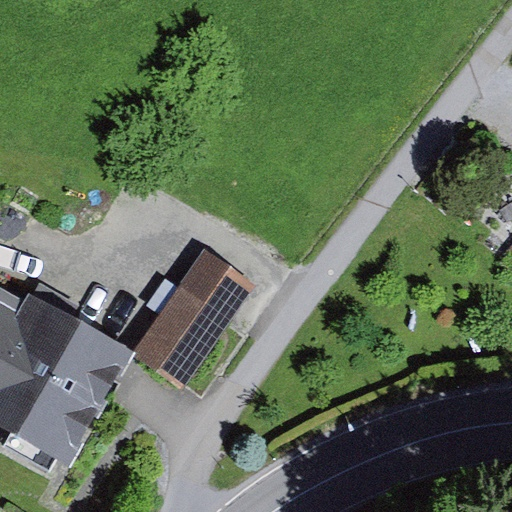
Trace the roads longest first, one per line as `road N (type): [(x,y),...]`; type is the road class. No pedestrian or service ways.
road 1 (residential): [(187,511),(186,473),(308,289),(511,36)]
road 2 (secondary): [(511,425),(421,441),(277,511)]
